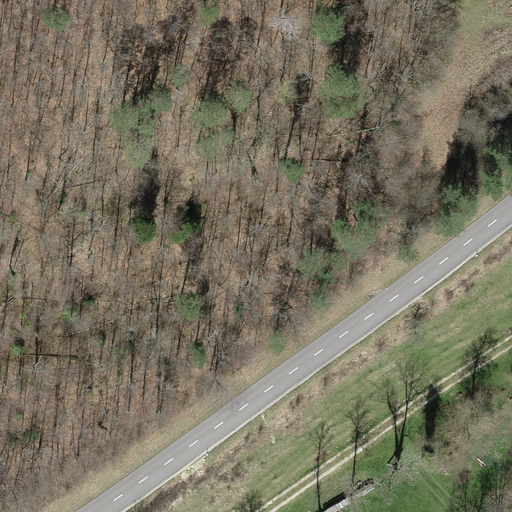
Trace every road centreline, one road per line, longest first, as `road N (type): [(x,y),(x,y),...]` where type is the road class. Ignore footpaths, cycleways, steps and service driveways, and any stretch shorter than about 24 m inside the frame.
road 1 (tertiary): [(97,511),(511,206)]
road 2 (track): [(265,511),(511,335)]
